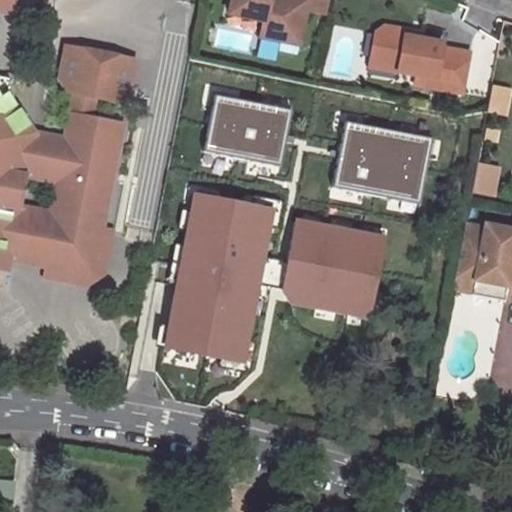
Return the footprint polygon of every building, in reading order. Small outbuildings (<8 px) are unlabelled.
[(0,0),(0,10),(11,13),(13,0),(0,0)] [(326,16),(329,0),(282,0),(282,3),(269,0),(230,0),(228,17),(264,23),(261,39),(281,42),(282,37),(301,41),(306,12),(326,16)] [(464,93),(471,53),(442,48),(443,43),(422,40),(404,36),(405,31),(383,28),(375,33),(370,58),(398,62),(396,72),(416,75),(414,85),(464,93)] [(423,34),(405,31),(404,36),(422,40),(423,34)] [(398,62),(370,58),(368,67),(396,72),(398,62)] [(9,80),(0,78),(0,95),(6,91),(9,80)] [(502,114),(506,87),(485,83),(481,110),(502,114)] [(34,133),(6,91),(0,95),(0,266),(9,268),(10,262),(47,268),(55,228),(64,221),(67,222),(68,216),(103,223),(122,124),(69,113),(63,139),(34,133)] [(290,107),(216,92),(205,149),(279,164),(290,107)] [(430,136),(347,120),(334,188),(416,205),(430,136)] [(465,190),(490,196),(497,166),(471,160),(465,190)] [(273,208),(196,193),(167,340),(244,355),(258,285),(278,289),(287,304),(361,318),(376,243),(291,226),(284,262),(263,258),(273,208)] [(45,281),(82,288),(104,274),(113,229),(101,227),(103,223),(68,216),(67,222),(64,221),(55,228),(47,268),(45,281)] [(484,230),(464,226),(452,288),(473,292),(475,282),(506,287),(504,298),(511,299),(511,231),(484,226),(484,230)] [(473,292),(472,297),(503,303),(504,298),(506,287),(475,282),(473,292)] [(286,353),(296,373),(328,358),(318,338),(286,353)]
